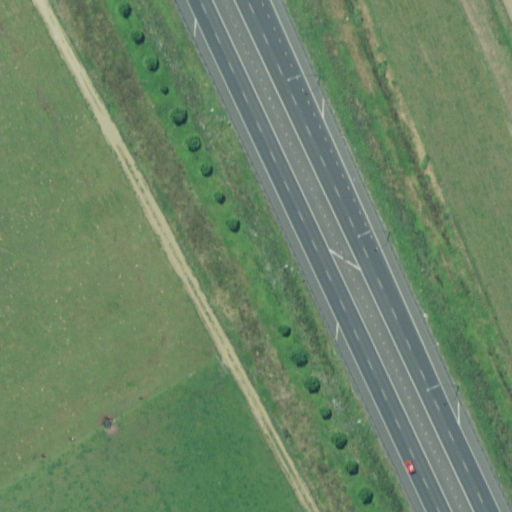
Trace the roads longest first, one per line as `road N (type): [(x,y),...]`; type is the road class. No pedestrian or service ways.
road 1 (track): [(43,0),(315,511)]
road 2 (motorway): [(446,511),(202,0)]
road 3 (motorway): [(252,0),(493,511)]
